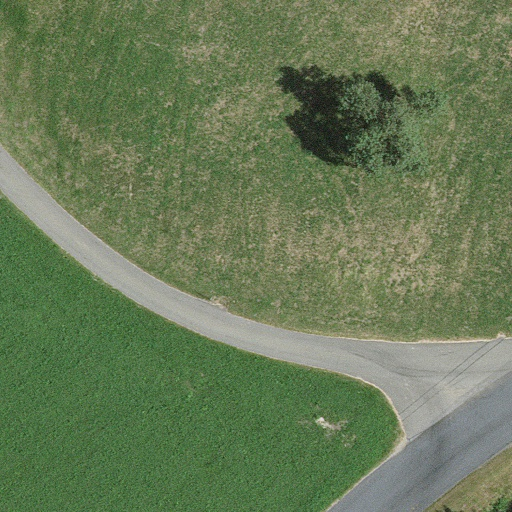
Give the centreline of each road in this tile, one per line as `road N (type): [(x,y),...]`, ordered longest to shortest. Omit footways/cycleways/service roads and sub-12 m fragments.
road 1 (track): [(0,164),(83,247),(195,316),(253,337),(511,392)]
road 2 (unclassified): [(511,411),(380,511)]
